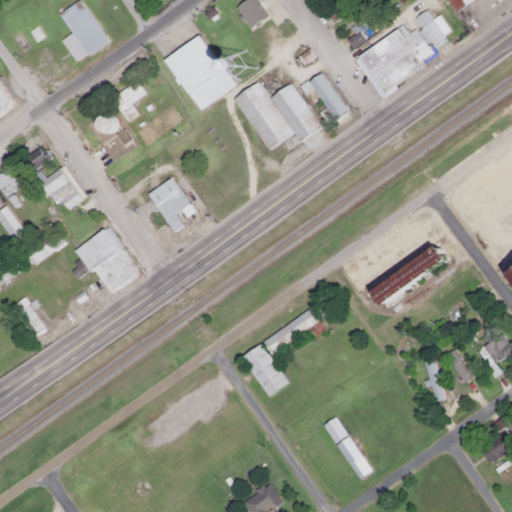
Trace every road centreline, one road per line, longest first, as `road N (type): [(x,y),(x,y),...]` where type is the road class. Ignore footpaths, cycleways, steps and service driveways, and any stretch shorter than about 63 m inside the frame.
road 1 (residential): [(0,501),(511,129)]
road 2 (secondary): [(0,401),(511,30)]
road 3 (residential): [(165,284),(0,39)]
road 4 (residential): [(0,134),(189,0)]
road 5 (residential): [(343,511),(511,391)]
road 6 (residential): [(332,511),(213,348)]
road 7 (residential): [(382,124),(300,0)]
road 8 (residential): [(511,302),(426,195)]
